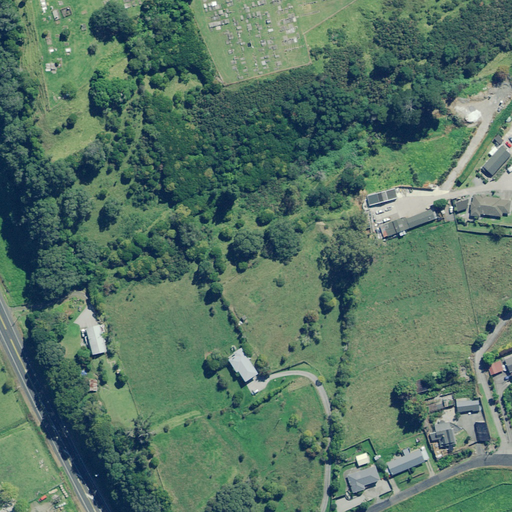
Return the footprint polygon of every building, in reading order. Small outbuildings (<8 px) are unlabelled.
[(510,156),(500,146),(480,168),(490,177),(510,156)] [(500,198),(471,195),(469,216),(479,217),(479,215),(501,217),(502,214),(508,214),(510,201),(499,200),(500,198)] [(468,209),(465,200),(455,203),(458,212),(468,209)] [(435,219),(432,209),(402,220),(405,230),(435,219)] [(404,235),(399,220),(383,225),(386,237),(398,233),(400,237),(404,235)] [(106,352),(99,326),(85,329),(92,355),(106,352)] [(257,374),(241,349),(227,358),(236,372),(237,371),(244,382),(257,374)] [(503,370),(499,361),(489,365),(493,375),(503,370)] [(479,410),(478,401),(469,402),(469,397),(456,398),(457,412),(479,410)] [(440,401),(429,403),(431,411),(442,408),(440,401)] [(450,429),(449,422),(434,425),(435,433),(429,434),(435,458),(442,456),(440,447),(456,444),(452,429),(450,429)] [(487,426),(490,436),(495,435),(491,422),(486,423),(487,426)] [(490,436),(487,426),(476,429),(480,443),(491,440),(490,436)] [(429,460),(424,448),(385,464),(390,476),(429,460)] [(379,481),(375,467),(346,476),(351,494),(364,489),(363,486),(379,481)]
